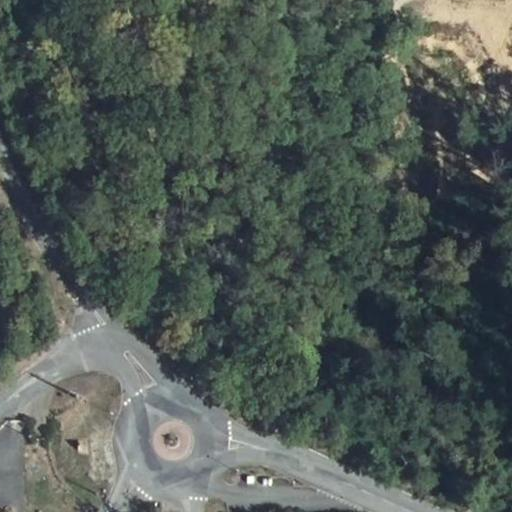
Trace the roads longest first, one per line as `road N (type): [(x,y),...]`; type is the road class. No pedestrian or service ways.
road 1 (unclassified): [(0,160),(26,221),(112,335)]
road 2 (unclassified): [(401,511),(269,454)]
road 3 (unclassified): [(0,417),(49,369),(112,335)]
